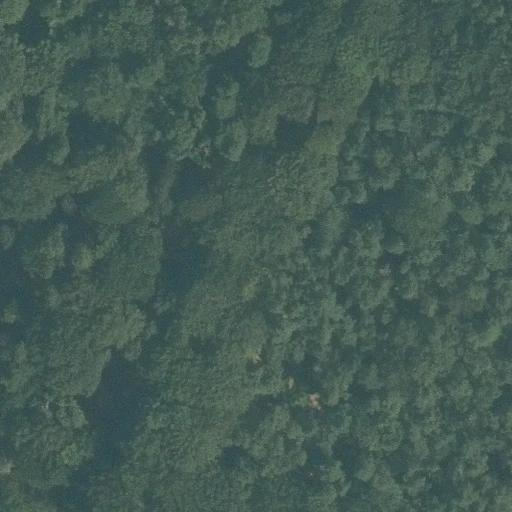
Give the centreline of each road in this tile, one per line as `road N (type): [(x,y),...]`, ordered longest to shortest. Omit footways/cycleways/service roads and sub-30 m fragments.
road 1 (unknown): [(186,511),(361,66),(402,0)]
road 2 (track): [(139,511),(341,0)]
road 3 (track): [(168,444),(332,511)]
